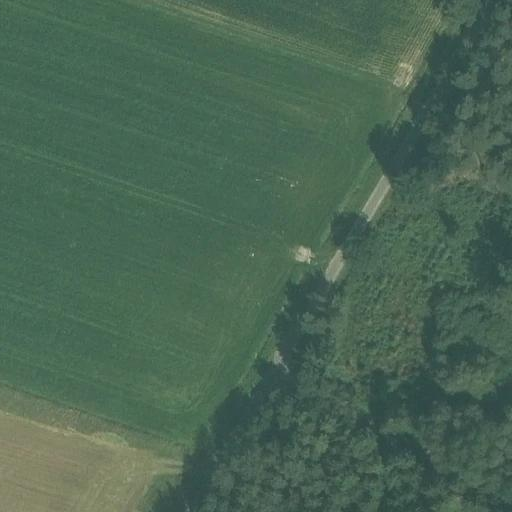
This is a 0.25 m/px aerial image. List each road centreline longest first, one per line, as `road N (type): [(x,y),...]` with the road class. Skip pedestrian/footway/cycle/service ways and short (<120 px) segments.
road 1 (unclassified): [(490,0),(191,511)]
road 2 (track): [(258,398),(490,511)]
